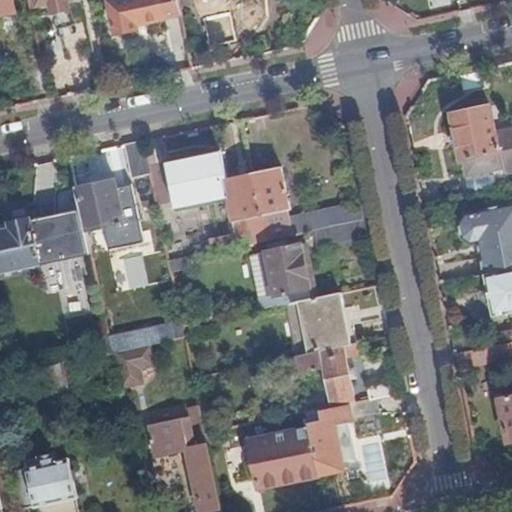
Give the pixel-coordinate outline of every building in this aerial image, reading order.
[(0,0),(0,18),(17,15),(13,0),(0,0)] [(28,0),(29,3),(35,2),(36,9),(37,9),(39,18),(54,15),(69,11),(84,8),(82,0),(28,0)] [(137,27),(182,18),(177,0),(119,0),(109,2),(116,36),(138,31),(137,27)] [(69,11),(54,15),(57,30),(72,26),(69,11)] [(37,105),(50,102),(43,69),(30,72),(37,105)] [(506,174),(511,173),(511,141),(499,144),(492,111),(453,119),(463,165),(465,164),(468,180),(505,172),(506,174)] [(151,176),(144,143),(126,147),(133,180),(151,176)] [(228,180),(222,153),(166,165),(177,212),(228,201),(229,206),(231,206),(226,183),(228,182),(228,180)] [(77,190),(70,159),(54,163),(70,236),(86,233),(77,190)] [(282,169),(253,175),(262,219),(291,212),(282,169)] [(262,219),(253,175),(228,180),(228,182),(226,183),(231,206),(229,206),(235,237),(221,240),(224,251),(267,241),(262,219)] [(116,182),(77,190),(86,233),(125,225),(116,182)] [(367,221),(363,205),(290,220),(293,236),(314,232),(367,221)] [(485,278),(511,272),(511,207),(465,217),(459,226),(462,241),(471,248),(479,246),(485,278)] [(370,238),(367,221),(314,232),(318,248),(370,238)] [(0,274),(39,265),(30,222),(9,227),(11,233),(0,235),(0,274)] [(224,251),(221,240),(210,242),(212,253),(224,251)] [(299,304),(312,301),(300,247),(268,253),(276,297),(261,299),(264,311),(288,306),(299,304)] [(276,297),(268,253),(252,257),(261,299),(276,297)] [(187,258),(169,262),(172,274),(189,270),(187,258)] [(511,272),(485,278),(494,319),(511,316),(511,272)] [(353,347),(342,295),(312,301),(299,304),(310,356),(346,349),(353,347)] [(310,356),(299,304),(288,306),(299,358),(310,356)] [(186,339),(183,328),(133,339),(132,337),(109,341),(112,355),(114,355),(135,350),(186,339)] [(454,343),(457,358),(480,353),(477,339),(454,343)] [(457,358),(460,371),(511,360),(511,346),(480,353),(457,358)] [(357,404),(346,349),(310,356),(299,358),(302,376),(324,372),(332,409),(350,405),(357,404)] [(66,380),(63,366),(37,371),(41,386),(55,383),(66,380)] [(403,395),(400,379),(368,386),(371,401),(403,395)] [(69,394),(66,380),(55,383),(58,397),(69,394)] [(510,444),(511,444),(511,399),(501,401),(510,444)] [(350,405),(332,409),(307,414),(310,430),(320,476),(321,476),(346,471),(337,425),(353,422),(350,405)] [(222,511),(206,435),(200,408),(190,411),(198,447),(196,447),(191,421),(151,429),(157,459),(189,453),(201,511),(222,511)] [(260,489),(320,476),(310,430),(250,442),(260,489)] [(78,501),(70,461),(57,464),(55,457),(39,460),(41,467),(28,471),(36,510),(38,510),(38,511),(79,511),(77,501),(78,501)]
